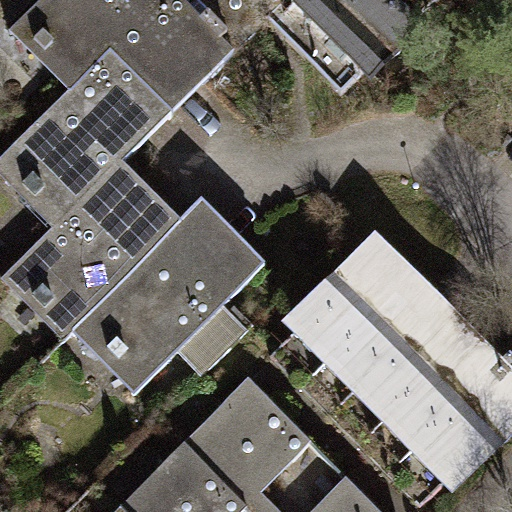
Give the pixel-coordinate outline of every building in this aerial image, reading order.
[(231,51),(180,0),(63,0),(22,40),(82,103),(2,179),(61,240),(9,290),(72,357),(83,346),(142,408),(186,366),(204,385),(252,339),(234,321),(274,283),(211,217),(192,234),(139,178),(249,74),(231,51)] [(180,0),(231,51),(271,12),(259,0),(180,0)] [(429,0),(259,0),(271,12),(345,84),(429,0)] [(511,371),(391,251),(304,338),(468,502),(511,457),(511,371)] [(383,511),(259,390),(130,511),(383,511)]
